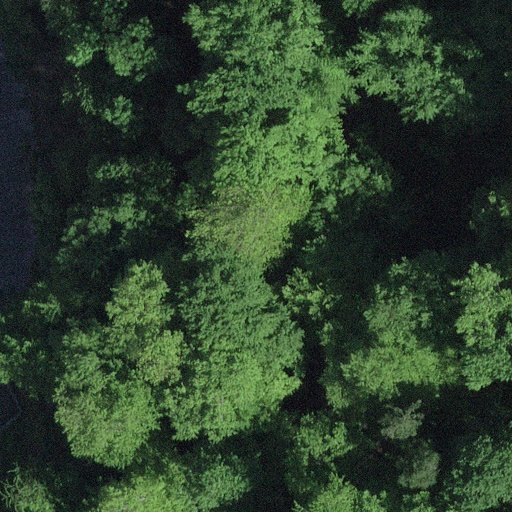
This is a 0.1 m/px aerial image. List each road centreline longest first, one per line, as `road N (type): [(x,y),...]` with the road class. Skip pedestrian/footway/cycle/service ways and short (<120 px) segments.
road 1 (track): [(212,0),(381,511)]
road 2 (track): [(357,436),(364,0)]
